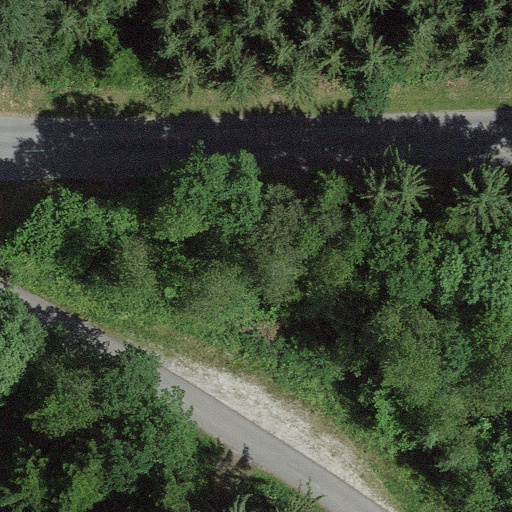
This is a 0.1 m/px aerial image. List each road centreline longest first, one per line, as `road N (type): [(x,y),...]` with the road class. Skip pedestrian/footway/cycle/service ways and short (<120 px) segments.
road 1 (tertiary): [(0,151),(511,129)]
road 2 (residential): [(365,511),(0,304)]
